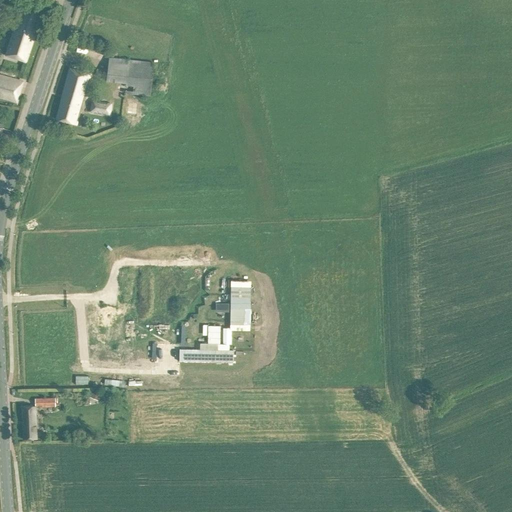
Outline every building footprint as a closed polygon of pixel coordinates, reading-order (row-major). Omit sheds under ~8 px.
[(0,0),(0,7),(7,10),(9,0),(0,0)] [(7,56),(26,62),(42,12),(23,5),(7,56)] [(125,93),(150,96),(153,63),(109,58),(107,80),(126,82),(125,93)] [(57,119),(76,125),(90,74),(70,69),(61,101),(62,101),(57,119)] [(0,99),(6,102),(16,105),(23,81),(14,78),(0,73),(0,99)] [(91,112),(110,116),(112,104),(93,101),(91,112)] [(159,281),(125,281),(125,299),(159,299),(159,281)] [(146,305),(146,323),(167,323),(167,306),(146,305)] [(100,311),(100,340),(119,340),(119,331),(113,331),(113,311),(100,311)] [(208,326),(207,344),(207,350),(199,350),(180,350),(180,361),(233,362),(233,350),(229,350),(229,344),(219,344),(220,326),(208,326)] [(90,397),(98,400),(100,394),(93,391),(90,397)] [(56,407),(56,398),(45,398),(45,407),(56,407)] [(22,407),(24,439),(39,439),(37,406),(22,407)]
